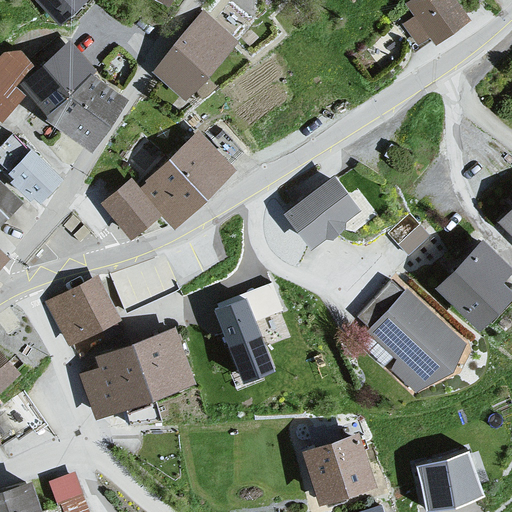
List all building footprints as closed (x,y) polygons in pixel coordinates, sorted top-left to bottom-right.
[(40,0),(68,30),(100,0),(40,0)] [(156,0),(176,9),(180,0),(156,0)] [(459,0),(422,0),(413,6),(442,46),(475,22),(459,0)] [(205,11),(159,68),(196,98),(242,41),(205,11)] [(0,48),(0,112),(19,90),(82,143),(124,94),(59,39),(30,74),(0,48)] [(127,173),(95,202),(127,237),(160,208),(172,221),(232,167),(196,128),(136,183),(127,173)] [(40,152),(17,177),(46,204),(70,179),(40,152)] [(345,178),(294,215),(319,250),(371,212),(345,178)] [(0,183),(0,233),(0,234),(25,204),(0,183)] [(511,269),(488,248),(446,294),(489,333),(511,307),(511,285),(510,283),(511,280),(511,269)] [(0,268),(9,258),(0,249),(0,268)] [(245,383),(277,371),(256,317),(284,306),(273,276),(212,300),(245,383)] [(99,280),(48,307),(72,351),(123,325),(99,280)] [(408,290),(369,333),(433,391),(472,347),(408,290)] [(184,329),(98,355),(104,372),(87,377),(101,422),(203,391),(184,329)] [(0,347),(0,403),(28,377),(0,347)] [(367,439),(312,456),(327,505),(382,489),(367,439)] [(431,511),(436,511),(489,496),(474,450),(418,468),(431,511)] [(91,511),(79,476),(53,485),(62,511),(91,511)] [(49,511),(42,485),(0,496),(0,511),(49,511)] [(387,511),(384,499),(350,509),(350,511),(387,511)]
